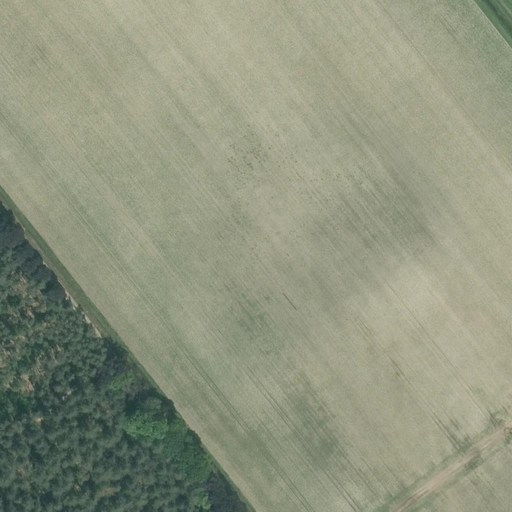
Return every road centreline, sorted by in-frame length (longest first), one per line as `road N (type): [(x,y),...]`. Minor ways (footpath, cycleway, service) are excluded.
road 1 (track): [(497,0),(511,18),(511,424),(395,511)]
road 2 (track): [(237,511),(0,211)]
